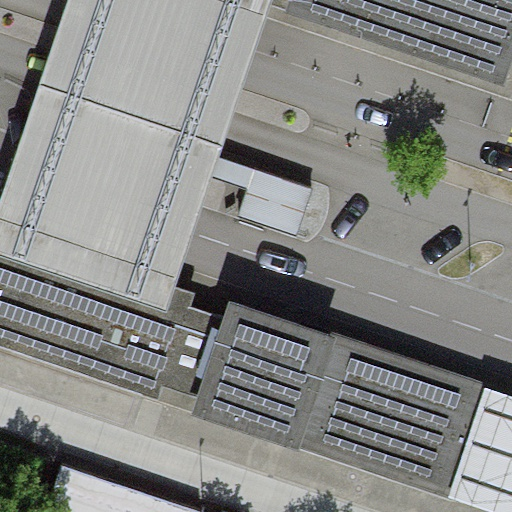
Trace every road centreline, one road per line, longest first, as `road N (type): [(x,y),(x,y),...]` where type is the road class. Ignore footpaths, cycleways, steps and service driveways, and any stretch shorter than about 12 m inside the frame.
road 1 (primary): [(0,51),(511,227)]
road 2 (primary): [(0,182),(175,226),(511,338)]
road 3 (primary): [(511,147),(77,0)]
